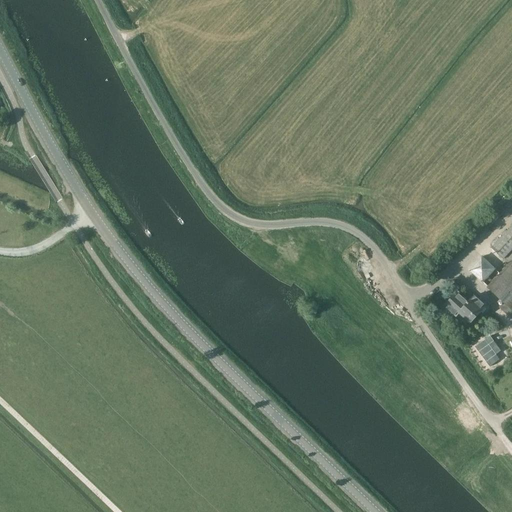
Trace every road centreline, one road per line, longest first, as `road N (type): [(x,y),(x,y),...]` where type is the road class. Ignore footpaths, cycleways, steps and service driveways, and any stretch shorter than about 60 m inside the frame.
road 1 (track): [(98,0),(209,197),(243,222),(344,227),(371,244),(409,302)]
road 2 (secondary): [(90,213),(163,307),(376,511)]
road 3 (secondary): [(90,213),(0,51)]
road 4 (track): [(409,302),(511,449)]
road 5 (track): [(115,511),(0,402)]
